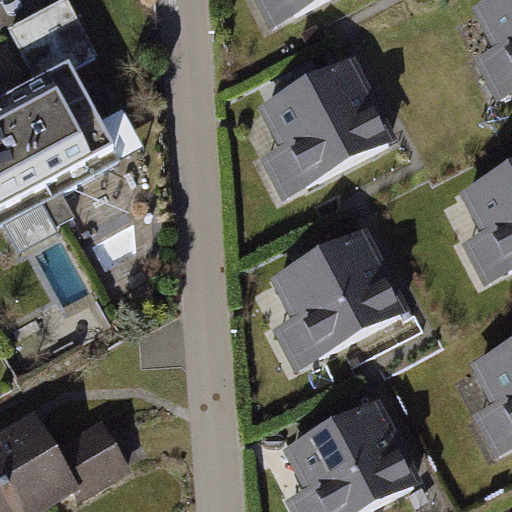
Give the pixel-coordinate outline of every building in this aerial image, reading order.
[(250,0),(271,40),(350,0),(250,0)] [(475,67),(497,111),(511,103),(511,2),(477,20),(496,57),(475,67)] [(2,100),(57,204),(126,168),(105,129),(127,117),(68,5),(11,35),(36,82),(2,100)] [(262,165),(284,209),(398,150),(358,70),(264,118),(283,155),(262,165)] [(0,234),(57,204),(2,100),(0,101),(0,234)] [(462,252),(484,296),(511,281),(511,180),(464,205),(483,242),(462,252)] [(275,338),(297,381),(412,323),(371,243),(278,290),(296,327),(275,338)] [(475,427),(497,471),(511,463),(511,362),(477,380),(496,417),(475,427)] [(285,501),(290,511),(371,511),(422,486),(381,406),(288,454),(306,490),(285,501)] [(42,419),(0,442),(0,511),(56,511),(79,500),(86,511),(137,483),(105,426),(61,451),(42,419)]
